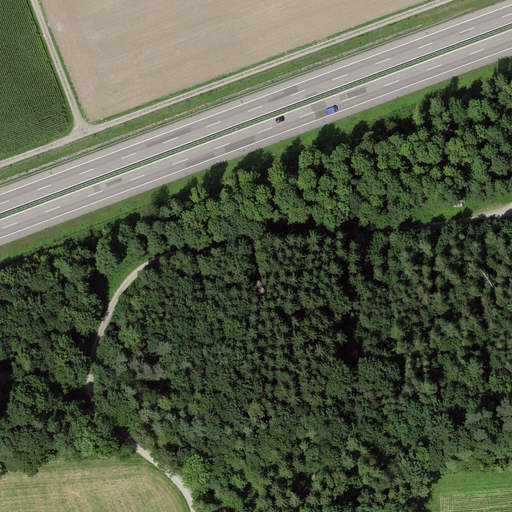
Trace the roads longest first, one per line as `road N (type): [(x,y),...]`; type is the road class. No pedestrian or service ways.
road 1 (track): [(511,217),(158,259),(127,284),(103,329),(89,383),(110,428),(164,468),(195,511)]
road 2 (motorway): [(0,229),(511,39)]
road 3 (motorway): [(511,14),(0,204)]
road 4 (track): [(0,166),(459,0)]
road 5 (track): [(32,0),(82,135)]
